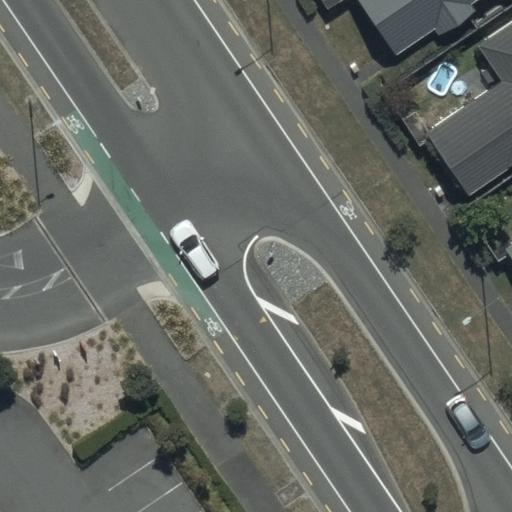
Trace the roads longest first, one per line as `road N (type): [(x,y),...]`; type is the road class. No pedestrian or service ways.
road 1 (residential): [(378,511),(30,0)]
road 2 (residential): [(168,0),(511,511)]
